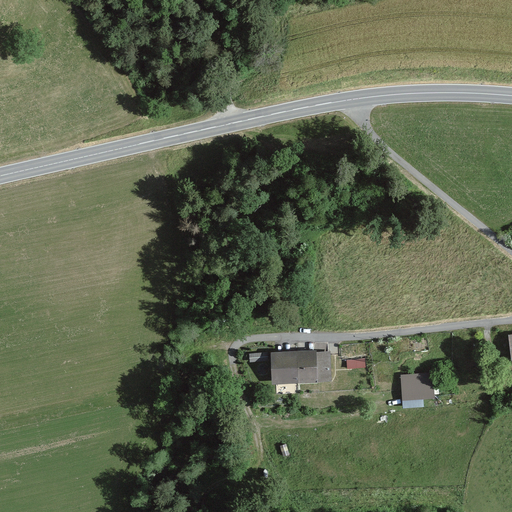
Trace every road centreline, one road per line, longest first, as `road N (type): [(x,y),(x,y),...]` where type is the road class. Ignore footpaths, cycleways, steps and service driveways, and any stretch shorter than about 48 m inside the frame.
road 1 (secondary): [(0,176),(338,100),(511,96)]
road 2 (track): [(207,6),(236,122)]
